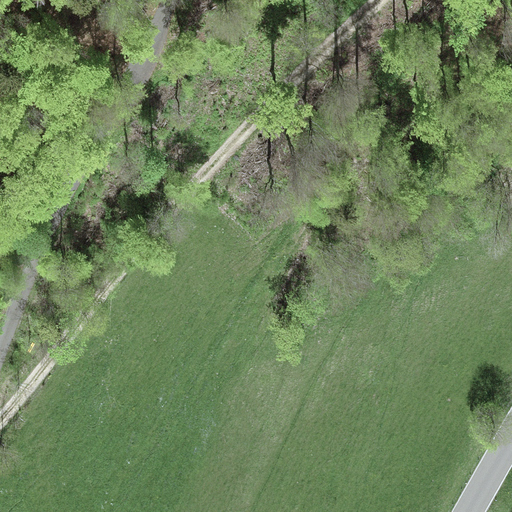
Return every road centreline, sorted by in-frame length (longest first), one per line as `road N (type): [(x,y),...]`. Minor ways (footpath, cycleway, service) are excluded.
road 1 (track): [(389,0),(231,137),(0,420)]
road 2 (residential): [(167,0),(55,208),(0,348)]
